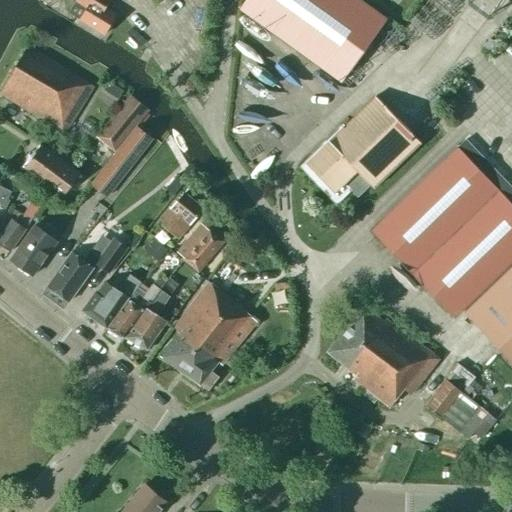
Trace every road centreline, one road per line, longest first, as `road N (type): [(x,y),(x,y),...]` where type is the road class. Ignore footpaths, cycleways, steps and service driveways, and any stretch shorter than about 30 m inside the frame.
road 1 (residential): [(178,432),(302,365),(315,317),(304,265),(207,127),(229,0)]
road 2 (residential): [(377,503),(277,497),(178,432)]
road 3 (unclassified): [(124,392),(0,285)]
road 4 (unclassified): [(36,511),(124,392)]
road 5 (residential): [(511,507),(377,503)]
